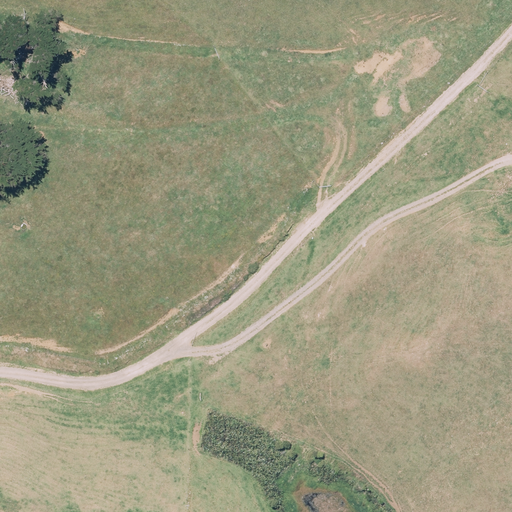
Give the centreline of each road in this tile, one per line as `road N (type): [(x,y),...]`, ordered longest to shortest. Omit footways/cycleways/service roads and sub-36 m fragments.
road 1 (track): [(511,31),(256,282),(165,355),(84,384),(0,372)]
road 2 (track): [(165,355),(228,346),(310,289),(374,226),(511,158)]
